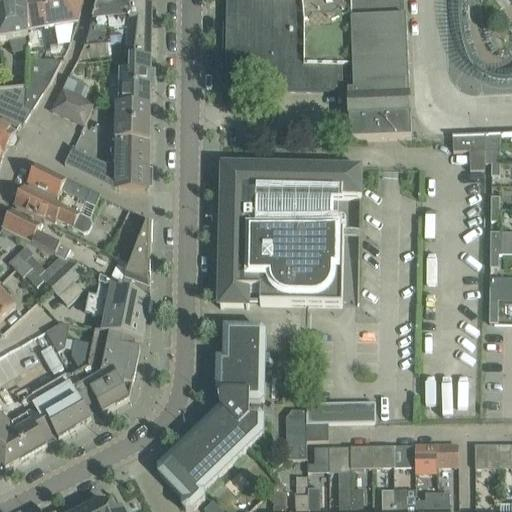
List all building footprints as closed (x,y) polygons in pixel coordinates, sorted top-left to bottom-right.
[(29,42),(27,0),(6,0),(0,1),(0,45),(10,45),(13,57),(28,55),(28,42),(29,42)] [(51,85),(62,64),(40,63),(40,53),(45,52),(42,32),(49,31),(44,0),(27,0),(29,42),(28,42),(28,55),(27,91),(26,110),(32,114),(33,114),(51,85)] [(44,0),(49,31),(42,32),(45,52),(46,55),(51,55),(50,50),(58,49),(55,30),(77,26),(85,0),(44,0)] [(130,18),(128,0),(127,0),(98,0),(88,41),(85,49),(110,48),(109,39),(127,36),(130,18)] [(146,1),(128,0),(130,18),(126,60),(151,60),(152,7),(146,1)] [(355,95),(351,0),(265,0),(253,1),(252,0),(235,0),(235,30),(227,30),(226,85),(267,85),(267,93),(348,94),(355,95)] [(401,0),(351,0),(355,95),(348,94),(350,143),(412,141),(406,20),(402,20),(401,0)] [(151,74),(151,60),(126,60),(120,60),(120,77),(120,107),(150,109),(151,90),(155,90),(155,74),(151,74)] [(120,77),(108,77),(108,108),(117,108),(120,107),(120,77)] [(74,124),(84,102),(90,91),(69,81),(63,92),(74,97),(63,119),(74,124)] [(26,110),(27,91),(0,91),(0,116),(21,127),(24,128),(32,114),(26,110)] [(63,119),(74,97),(63,92),(52,114),(63,119)] [(94,107),(84,102),(74,124),(84,128),(94,107)] [(149,192),(150,109),(120,107),(117,108),(115,168),(108,167),(74,151),(75,150),(73,150),(65,167),(115,191),(149,192)] [(15,137),(16,135),(0,126),(0,170),(1,169),(4,156),(9,147),(13,147),(17,141),(15,137)] [(454,155),(485,154),(485,138),(453,139),(454,155)] [(492,167),(500,167),(501,154),(492,154),(492,167)] [(101,198),(38,167),(28,187),(58,202),(63,193),(96,209),(100,199),(101,198)] [(327,200),(361,201),(362,201),(362,170),(228,167),(228,211),(230,211),(230,236),(220,236),(218,296),(222,296),(221,304),(218,304),(218,305),(221,305),(221,310),(224,310),(224,308),(246,309),(246,311),(249,311),(249,305),(260,305),(260,308),(343,309),(344,238),(326,238),(327,200)] [(500,167),(492,167),(491,179),(500,179),(500,167)] [(79,216),(26,190),(15,209),(54,228),(57,223),(83,236),(84,236),(89,234),(92,227),(90,222),(79,216)] [(491,212),(500,212),(500,200),(491,200),(491,212)] [(500,212),(491,212),(491,225),(500,225),(500,212)] [(40,236),(44,228),(31,222),(13,213),(2,232),(20,240),(56,258),(59,260),(66,263),(71,253),(62,248),(40,236)] [(152,224),(148,222),(140,240),(131,267),(122,290),(145,302),(149,290),(150,290),(152,224)] [(490,258),(499,258),(502,258),(503,235),(491,235),(490,258)] [(16,274),(26,265),(23,262),(19,257),(9,267),(16,274)] [(490,258),(490,271),(499,271),(499,258),(490,258)] [(49,270),(39,278),(44,284),(46,285),(61,271),(75,286),(88,274),(66,263),(59,260),(49,270)] [(122,290),(131,267),(119,263),(109,284),(122,290)] [(39,278),(26,265),(16,274),(23,281),(26,279),(38,291),(44,284),(39,278)] [(150,304),(145,302),(122,290),(109,284),(100,280),(92,319),(105,322),(103,334),(95,333),(95,334),(133,342),(133,341),(142,343),(150,304)] [(0,324),(16,309),(3,295),(0,291),(0,324)] [(490,303),(499,304),(499,291),(490,291),(490,303)] [(498,327),(499,304),(490,303),(489,326),(498,327)] [(67,345),(57,328),(46,335),(58,355),(65,351),(67,345)] [(265,403),(266,335),(262,330),(222,330),(218,334),(216,394),(221,399),(220,399),(220,411),(159,470),(159,477),(184,503),(183,504),(183,510),(184,511),(194,511),(205,501),(206,496),(204,494),(264,437),(264,420),(261,416),(258,415),(258,407),(260,407),(265,403)] [(133,387),(140,352),(131,350),(133,342),(95,334),(93,346),(75,342),(72,358),(82,373),(73,379),(72,376),(70,377),(86,405),(94,401),(103,417),(130,402),(123,389),(128,387),(133,387)] [(0,414),(0,413),(0,467),(6,473),(47,449),(45,446),(56,439),(59,443),(92,424),(82,408),(86,405),(70,377),(28,401),(34,411),(24,417),(13,429),(0,416),(0,414)] [(307,427),(328,426),(376,426),(376,406),(307,407),(307,427)] [(328,445),(328,426),(307,427),(307,445),(328,445)] [(511,471),(511,447),(499,448),(499,472),(511,471)] [(499,472),(499,448),(475,448),(475,472),(499,472)] [(286,464),(306,463),(306,449),(286,449),(286,464)] [(415,470),(415,449),(394,450),(395,471),(415,470)] [(437,471),(436,449),(415,449),(415,470),(415,478),(437,478),(437,471)] [(459,449),(436,449),(437,471),(459,470),(459,449)] [(350,471),(350,450),(329,451),(329,467),(329,475),(338,475),(350,475),(350,471)] [(372,471),(372,450),(350,450),(350,471),(372,471)] [(395,471),(394,450),(372,450),(372,471),(395,471)] [(329,467),(329,451),(315,451),(315,467),(329,467)] [(352,475),(350,475),(338,475),(338,511),(350,511),(351,493),(352,493),(352,475)] [(297,495),(307,495),(307,491),(309,491),(308,480),(297,480),(297,495)] [(285,511),(286,496),(279,487),(265,500),(274,509),(273,511),(285,511)] [(320,511),(320,491),(309,491),(307,491),(307,495),(307,499),(307,511),(320,511)] [(362,511),(363,493),(352,493),(351,493),(350,511),(362,511)] [(394,511),(394,494),(382,494),(381,511),(394,511)] [(406,511),(407,494),(394,494),(394,511),(406,511)] [(437,511),(437,497),(426,497),(425,511),(437,511)] [(449,511),(449,497),(437,497),(437,511),(449,511)] [(307,511),(307,499),(295,499),(294,511),(307,511)] [(108,509),(104,511),(100,503),(83,511),(123,511),(122,510),(118,511),(112,511),(108,509)]
